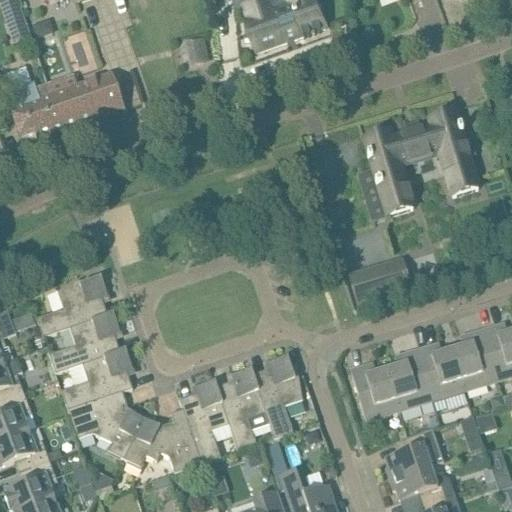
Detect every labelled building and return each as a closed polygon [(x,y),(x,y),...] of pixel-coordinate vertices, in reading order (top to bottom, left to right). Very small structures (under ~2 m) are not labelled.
[(13,0),(0,0),(0,12),(4,26),(20,20),(13,0)] [(244,31),(245,44),(252,44),(256,56),(283,46),(283,47),(298,41),(325,31),(315,2),(311,3),(309,0),(272,0),(244,10),(249,25),(246,26),(247,30),(244,31)] [(207,65),(204,40),(183,42),(186,68),(207,65)] [(111,79),(51,100),(63,133),(123,112),(111,79)] [(63,133),(51,100),(41,104),(35,85),(10,93),(16,112),(13,113),(22,140),(36,136),(38,141),(63,133)] [(453,200),(478,193),(461,137),(463,136),(461,131),(459,131),(455,116),(430,124),(431,129),(391,141),(390,136),(365,143),(369,159),(367,159),(369,165),(371,164),(388,220),(413,212),(400,169),(440,157),(453,200)] [(402,264),(376,271),(384,298),(410,291),(402,264)] [(43,342),(70,332),(70,331),(107,318),(102,302),(108,300),(101,280),(80,288),(79,285),(79,284),(57,295),(63,313),(37,322),(43,342)] [(0,368),(2,368),(0,362),(0,353),(6,351),(3,343),(16,338),(16,336),(11,324),(8,316),(0,319),(0,368)] [(55,378),(83,369),(82,367),(120,355),(114,338),(120,336),(113,316),(107,318),(70,331),(70,332),(76,350),(49,359),(55,378)] [(16,322),(11,324),(16,336),(21,334),(16,322)] [(505,327),(483,334),(498,385),(511,381),(511,334),(508,336),(505,327)] [(463,350),(452,353),(465,396),(498,385),(483,334),(460,340),(463,350)] [(439,347),(417,353),(432,405),(465,396),(452,353),(442,356),(439,347)] [(61,395),(68,415),(123,396),(133,393),(126,374),(132,372),(125,353),(120,355),(82,367),(83,369),(89,386),(61,395)] [(397,370),(387,373),(399,415),(432,405),(417,353),(394,360),(397,370)] [(270,373),(254,378),(266,417),(264,418),(274,444),(294,437),(284,411),(303,405),(299,381),(297,381),(295,382),(288,361),(268,367),(270,373)] [(0,407),(24,398),(17,379),(22,377),(17,363),(2,368),(0,368),(0,407)] [(399,415),(387,373),(376,376),(373,367),(350,374),(366,425),(399,415)] [(234,385),(217,391),(230,429),(228,430),(237,457),(257,450),(247,423),(264,418),(266,417),(254,378),(252,373),(232,379),(234,385)] [(179,404),(182,414),(201,469),(220,462),(211,436),(228,430),(230,429),(217,391),(215,385),(196,392),(197,397),(179,404)] [(108,456),(124,464),(144,422),(129,415),(125,416),(122,410),(127,408),(123,396),(68,415),(78,444),(93,438),(112,448),(108,456)] [(511,396),(511,397),(503,400),(506,410),(511,407),(511,396)] [(0,445),(27,435),(23,422),(32,418),(24,398),(0,407),(0,413),(2,419),(0,420),(0,445)] [(144,422),(124,464),(140,472),(146,461),(157,466),(161,458),(169,462),(174,478),(201,469),(182,414),(170,418),(175,430),(161,434),(160,430),(144,422)] [(480,435),(495,432),(492,416),(459,422),(465,454),(483,451),(480,435)] [(443,466),(432,434),(423,437),(419,438),(400,445),(403,455),(385,461),(388,472),(386,473),(389,484),(430,470),(443,466)] [(0,471),(19,464),(24,475),(49,465),(42,445),(33,448),(27,435),(0,445),(0,471)] [(263,465),(258,452),(246,457),(250,470),(263,465)] [(27,511),(53,502),(48,489),(57,486),(49,465),(24,475),(28,486),(6,494),(8,498),(4,500),(9,511),(27,511)] [(418,498),(422,509),(455,498),(450,484),(441,479),(434,482),(430,470),(389,484),(393,495),(396,494),(400,505),(418,498)] [(493,479),(491,472),(481,475),(485,487),(496,483),(493,479)] [(280,480),(290,511),(335,511),(328,490),(309,496),(307,489),(301,491),(295,475),(280,480)] [(504,475),(493,479),(496,483),(499,492),(508,489),(504,475)] [(115,498),(112,489),(95,495),(98,504),(115,498)] [(255,511),(282,511),(277,496),(253,504),(255,511)] [(459,511),(455,498),(422,509),(422,511),(459,511)] [(56,511),(53,502),(27,511),(56,511)]
